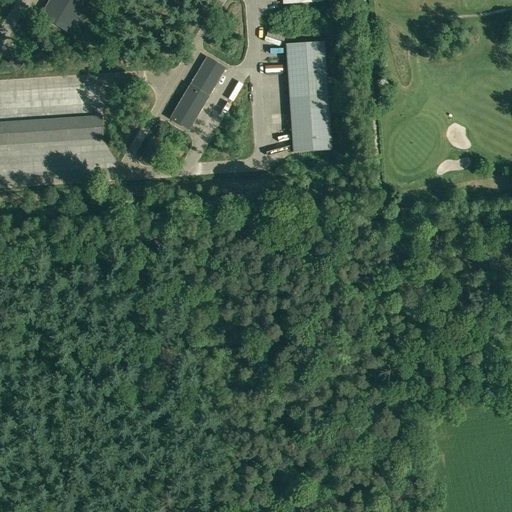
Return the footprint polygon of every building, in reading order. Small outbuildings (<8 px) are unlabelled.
[(50,0),(41,16),(69,33),(89,0),(50,0)] [(286,44),(293,152),(331,150),(324,42),(286,44)] [(9,64),(19,69),(25,59),(15,54),(9,64)] [(170,119),(189,130),(225,69),(206,58),(170,119)] [(0,122),(0,145),(103,139),(102,116),(0,122)]
